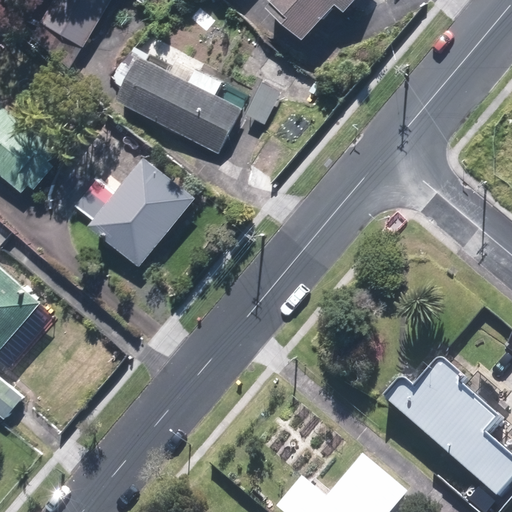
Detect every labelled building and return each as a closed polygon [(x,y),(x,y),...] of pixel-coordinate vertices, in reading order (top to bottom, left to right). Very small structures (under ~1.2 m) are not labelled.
[(62,0),(51,19),(91,44),(117,0),(62,0)] [(356,8),(363,0),(285,0),(283,3),(318,35),(349,1),(356,8)] [(201,79),(152,51),(127,95),(224,151),(250,107),(224,92),(231,80),(208,67),(201,79)] [(253,115),(270,124),(287,91),(270,82),(253,115)] [(66,148),(0,88),(0,161),(30,189),(37,181),(42,186),(61,164),(56,160),(66,148)] [(209,194),(161,153),(100,222),(148,264),(209,194)] [(55,297),(4,252),(0,256),(0,353),(3,356),(55,297)] [(412,377),(396,395),(505,494),(511,486),(511,431),(506,439),(496,429),(510,413),(473,380),(478,375),(457,356),(453,355),(449,357),(425,383),(418,377),(415,375),(412,377)] [(30,393),(0,367),(0,406),(11,415),(30,393)] [(311,476),(287,503),(297,511),(395,511),(415,489),(374,454),(336,498),(311,476)]
